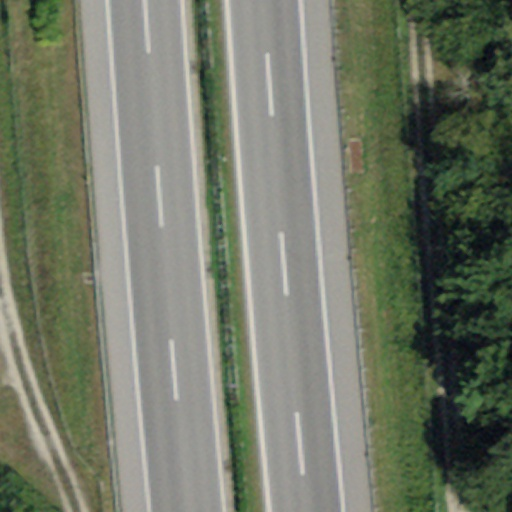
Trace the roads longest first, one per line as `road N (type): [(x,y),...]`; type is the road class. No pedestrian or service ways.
road 1 (motorway): [(142,0),(184,511)]
road 2 (track): [(420,0),(460,511)]
road 3 (motorway): [(307,511),(268,0)]
road 4 (track): [(70,511),(31,412),(0,239)]
